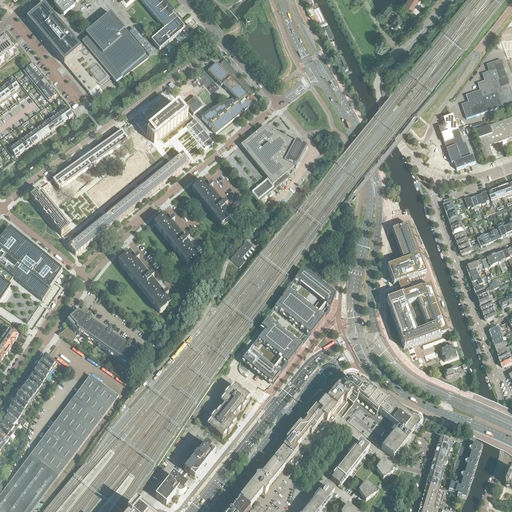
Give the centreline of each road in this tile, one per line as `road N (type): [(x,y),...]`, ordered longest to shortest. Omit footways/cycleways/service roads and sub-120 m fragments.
road 1 (secondary): [(377,338),(370,293),(375,178),(325,69)]
road 2 (secondary): [(316,74),(354,139),(369,198),(351,303),(357,337)]
road 3 (residential): [(1,208),(224,45)]
road 4 (residential): [(410,161),(377,98),(376,78),(443,0)]
road 5 (secondary): [(365,352),(409,395),(511,440)]
road 6 (secondary): [(511,424),(423,384),(377,338)]
road 7 (residential): [(410,161),(480,46)]
road 8 (secondary): [(274,408),(193,511)]
road 9 (residential): [(356,435),(339,422),(313,453),(292,511)]
road 10 (residential): [(10,17),(86,110)]
